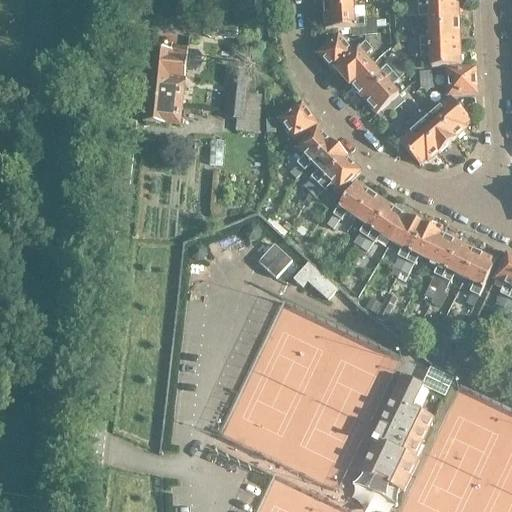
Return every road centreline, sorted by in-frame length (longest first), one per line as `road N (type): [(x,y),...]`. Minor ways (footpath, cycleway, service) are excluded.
road 1 (tertiary): [(63,511),(118,0)]
road 2 (residential): [(490,224),(407,179),(327,104),(291,25),(290,0)]
road 3 (residential): [(490,224),(503,165),(491,0)]
